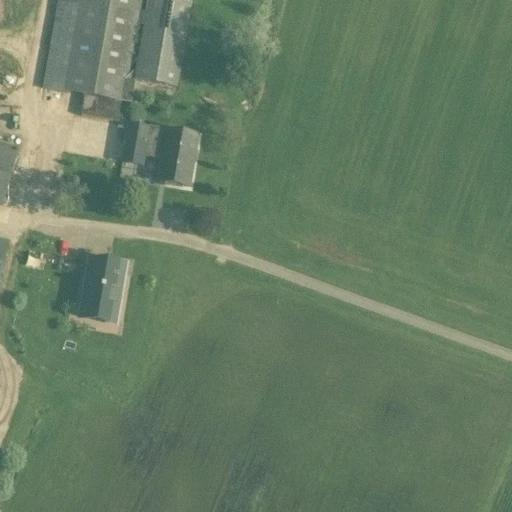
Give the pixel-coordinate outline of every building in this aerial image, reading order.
[(146,0),(145,14),(140,13),(142,0),(57,0),(41,91),(120,103),(131,105),(134,82),(177,89),(191,5),(162,0),(146,0)] [(116,124),(119,104),(84,99),(80,118),(116,124)] [(129,127),(125,147),(143,150),(141,158),(142,158),(143,158),(161,161),(157,183),(188,189),(197,138),(129,127)] [(0,208),(2,210),(19,150),(0,144),(0,208)] [(0,242),(0,280),(9,245),(0,242)] [(89,261),(81,306),(98,309),(96,318),(115,322),(124,267),(89,261)]
